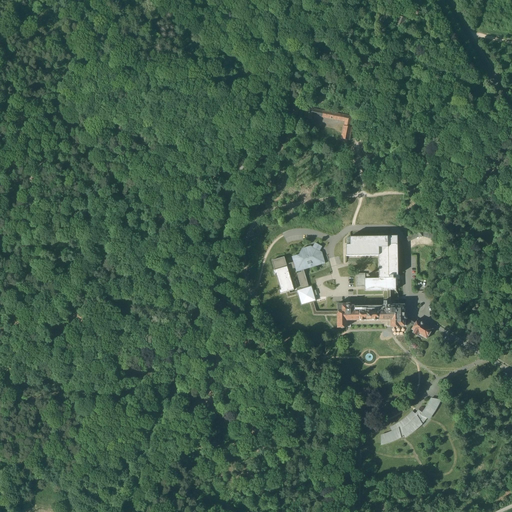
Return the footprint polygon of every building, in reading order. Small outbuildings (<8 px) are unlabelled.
[(406,19),(398,16),(394,28),(398,30),(398,28),(403,29),(406,19)] [(299,106),(292,105),(290,115),(295,116),(297,117),(299,106)] [(314,109),(306,108),(304,118),(312,119),(313,115),(314,109)] [(341,115),(314,109),(313,115),(340,120),(341,115)] [(352,117),(341,115),(340,120),(345,121),(344,126),(350,127),(352,117)] [(294,121),(289,121),(286,139),(292,140),(294,125),(296,125),(296,122),(294,121)] [(344,126),(343,126),(341,138),(350,140),(352,128),(350,127),(344,126)] [(435,235),(422,232),(418,232),(406,238),(408,242),(419,236),(419,237),(422,237),(422,236),(434,239),(435,235)] [(346,256),(378,256),(378,236),(350,237),(350,238),(346,238),(347,245),(346,245),(346,256)] [(379,278),(379,279),(393,278),(396,278),(396,275),(398,275),(397,236),(378,236),(378,256),(379,278)] [(314,245),(313,247),(320,251),(321,249),(322,247),(315,243),(314,245)] [(310,246),(302,249),(299,255),(292,257),(294,262),(295,268),(296,272),(301,271),(304,270),(325,264),(322,252),(320,251),(313,247),(310,246)] [(275,270),(287,266),(287,264),(284,257),(272,261),(275,270)] [(288,270),(287,266),(275,270),(273,271),(274,274),(276,274),(281,290),(279,290),(280,294),(286,292),(290,291),(294,290),(288,270)] [(302,289),(309,288),(304,270),(301,271),(301,272),(297,273),(301,288),(302,288),(302,289)] [(365,273),(356,274),(356,287),(365,287),(365,291),(383,291),(396,290),(396,278),(393,278),(379,279),(379,278),(365,279),(365,277),(368,277),(368,274),(365,275),(365,273)] [(309,288),(302,289),(298,291),(299,294),(302,305),(310,302),(313,301),(315,301),(314,296),(317,295),(316,290),(313,291),(311,287),(312,287),(311,287),(309,288)] [(398,293),(396,290),(383,291),(383,295),(384,305),(387,305),(387,303),(391,303),(391,305),(395,305),(395,300),(399,300),(399,298),(399,296),(398,295),(398,293)] [(337,315),(337,311),(334,311),(326,311),(316,311),(313,301),(310,302),(314,315),(326,315),(334,315),(337,315)] [(404,316),(404,305),(395,305),(391,305),(391,303),(387,303),(387,305),(384,305),(383,305),(383,311),(372,311),(372,310),(365,310),(365,311),(354,311),(354,306),(351,306),(351,304),(337,304),(337,311),(337,315),(337,327),(348,327),(351,327),(352,327),(352,326),(352,324),(385,324),(385,326),(388,326),(388,327),(389,327),(389,326),(392,326),(392,327),(401,327),(401,326),(406,326),(406,322),(408,322),(409,323),(409,322),(410,321),(408,319),(407,318),(407,317),(406,316),(404,316)] [(433,329),(418,320),(415,324),(414,325),(414,326),(412,330),(414,331),(413,333),(417,335),(417,336),(422,339),(423,337),(427,339),(427,338),(428,338),(430,336),(429,335),(433,329)] [(405,419),(401,421),(397,424),(393,426),(390,427),(392,431),(388,433),(381,435),(381,437),(381,444),(382,444),(382,443),(385,443),(386,443),(386,442),(389,442),(390,442),(390,441),(393,440),(393,439),(397,439),(397,438),(400,437),(400,438),(401,438),(401,436),(404,435),(405,437),(405,436),(408,434),(409,434),(409,433),(412,432),(412,431),(415,429),(416,429),(415,428),(418,427),(419,426),(418,426),(421,424),(421,425),(422,424),(427,418),(429,419),(429,418),(430,415),(431,415),(433,411),(434,412),(434,411),(435,408),(436,408),(437,404),(438,404),(439,400),(440,401),(440,400),(433,399),(431,398),(429,402),(427,406),(425,409),(422,413),(419,410),(418,411),(415,414),(412,412),(409,415),(405,419)]
